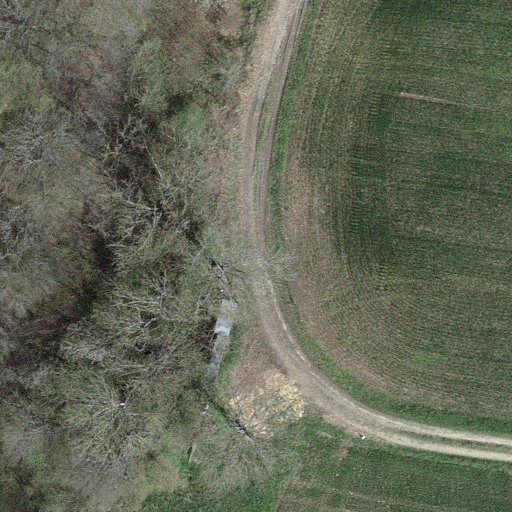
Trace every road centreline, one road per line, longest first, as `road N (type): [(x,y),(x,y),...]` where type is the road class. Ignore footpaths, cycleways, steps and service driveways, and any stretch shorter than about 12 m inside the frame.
road 1 (track): [(293,0),(248,143),(248,229),(260,306),(288,364),(325,408),(396,446),(511,461)]
road 2 (track): [(0,321),(56,217),(128,0)]
